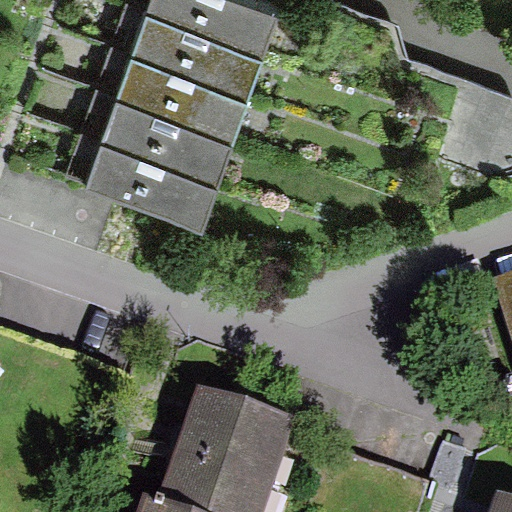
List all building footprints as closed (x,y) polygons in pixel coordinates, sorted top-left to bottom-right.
[(268,0),(141,0),(88,163),(203,201),(268,0)] [(511,122),(511,95),(476,111),(483,126),(509,115),(511,122)] [(511,306),(501,311),(511,340),(511,306)] [(147,511),(248,511),(285,422),(197,387),(147,511)] [(472,511),(511,511),(511,496),(483,485),(472,511)]
